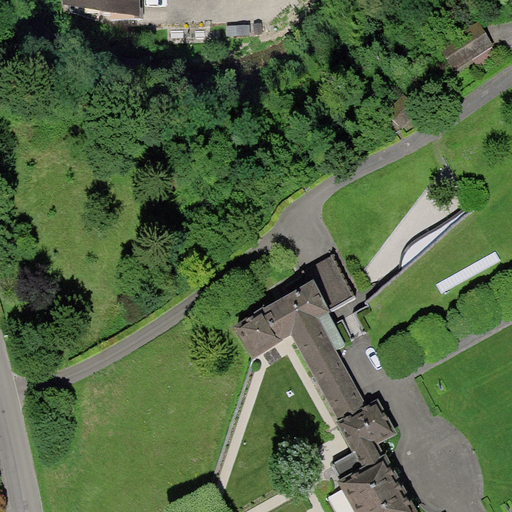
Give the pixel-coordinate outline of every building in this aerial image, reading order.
[(140,0),(61,0),(61,2),(141,16),(140,0)] [(437,48),(452,71),(493,45),(479,22),(437,48)] [(387,112),(402,127),(421,109),(405,94),(387,112)] [(509,263),(470,207),(454,221),(444,228),(419,239),(404,252),(402,272),(368,301),(370,306),(357,313),(375,344),(509,263)] [(262,308),(234,326),(253,358),(283,339),(282,339),(291,333),(340,420),(337,421),(362,468),(339,481),(355,511),(417,511),(386,454),(384,455),(377,443),(396,433),(377,400),(366,406),(317,317),(329,311),(328,308),(353,295),(330,251),(305,266),(313,280),(263,309),(262,308)]
